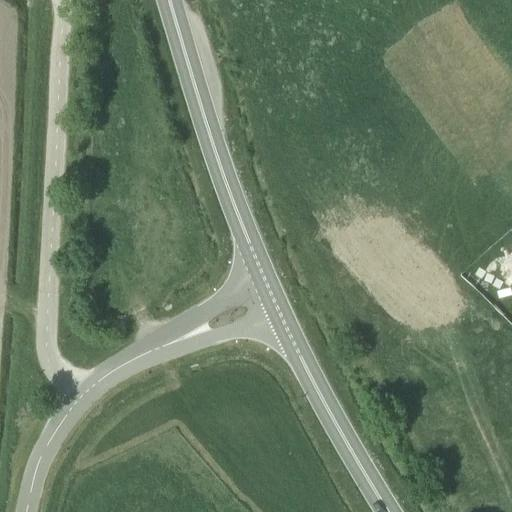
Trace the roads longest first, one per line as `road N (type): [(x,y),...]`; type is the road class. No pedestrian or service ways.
road 1 (unclassified): [(67,0),(44,346),(47,361),(82,397)]
road 2 (tertiary): [(265,283),(168,0)]
road 3 (tertiary): [(391,511),(277,309)]
road 4 (unclassified): [(23,511),(46,440),(82,397)]
